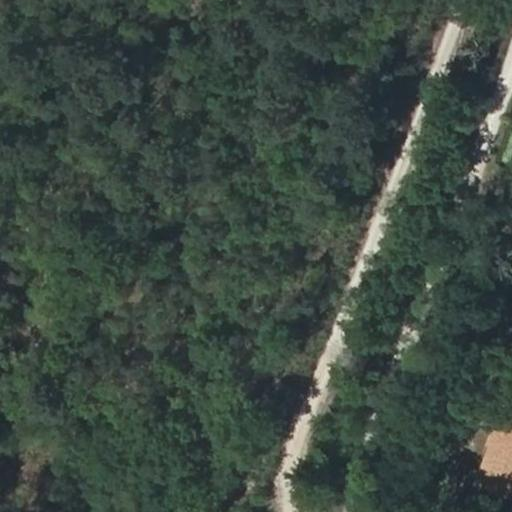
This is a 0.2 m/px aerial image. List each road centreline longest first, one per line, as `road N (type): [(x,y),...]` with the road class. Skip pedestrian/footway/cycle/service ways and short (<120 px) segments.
road 1 (track): [(446,0),(287,459),(285,489),(295,511)]
road 2 (track): [(352,511),(511,62)]
